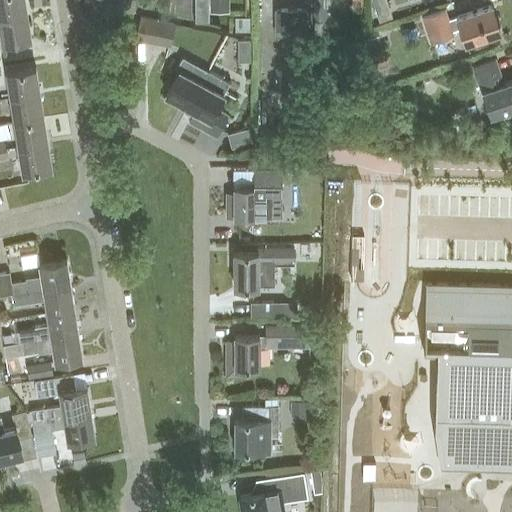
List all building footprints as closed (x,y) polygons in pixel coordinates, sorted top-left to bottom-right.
[(0,0),(0,17),(27,13),(24,0),(0,0)] [(210,10),(230,9),(229,0),(195,0),(196,19),(210,18),(210,10)] [(326,0),(313,0),(313,18),(316,18),(316,26),(327,26),(326,0)] [(386,0),(371,0),(379,20),(392,15),(386,0)] [(466,44),(500,33),(491,6),(457,17),(448,20),(445,9),(422,16),(431,43),(454,36),(453,32),(461,29),(466,44)] [(284,96),(307,96),(307,11),(276,11),(276,36),(283,36),(284,96)] [(0,33),(1,43),(31,38),(27,13),(0,17),(0,33)] [(169,47),(173,25),(140,18),(136,40),(169,47)] [(238,61),(250,61),(250,39),(237,39),(238,61)] [(189,107),(209,70),(207,69),(200,82),(193,77),(199,66),(187,60),(181,71),(180,70),(164,98),(180,107),(182,103),(189,107)] [(495,60),(475,66),(491,116),(511,108),(511,80),(502,83),(495,60)] [(11,97),(40,93),(36,67),(7,72),(11,97)] [(209,70),(189,107),(186,113),(193,116),(190,122),(217,136),(228,116),(216,110),(225,93),(223,92),(229,81),(209,70)] [(14,122),(44,117),(40,93),(11,97),(14,122)] [(18,146),(47,141),(44,117),(14,122),(18,146)] [(47,141),(18,146),(22,171),(51,167),(47,141)] [(254,188),(234,188),(234,202),(226,202),(226,218),(255,218),(255,217),(272,217),(280,217),(281,197),(281,169),(254,168),(254,188)] [(294,248),(273,248),(257,248),(257,253),(234,253),(234,288),(258,288),(258,284),(274,284),(273,260),(294,260),(294,248)] [(11,294),(70,285),(66,259),(39,264),(41,277),(11,282),(9,271),(0,272),(0,295),(11,294)] [(351,278),(363,278),(364,268),(351,268),(351,278)] [(511,285),(425,282),(423,352),(437,352),(435,428),(441,429),(440,467),(511,469),(511,285)] [(47,314),(74,309),(70,285),(11,294),(13,304),(45,299),(47,314)] [(296,300),(271,301),(272,315),(297,315),(296,300)] [(19,342),(78,333),(74,309),(47,314),(49,324),(34,326),(34,328),(18,331),(19,342)] [(234,336),(234,347),(227,347),(227,374),(248,374),(248,367),(259,367),(259,342),(265,342),(265,348),(309,347),(309,324),(266,324),(266,336),(234,336)] [(78,333),(19,342),(3,345),(5,357),(38,351),(38,353),(53,351),(54,361),(82,357),(78,333)] [(11,334),(2,336),(4,344),(13,342),(11,334)] [(52,373),(50,360),(26,364),(28,377),(52,373)] [(33,420),(90,411),(86,386),(74,388),(72,374),(35,379),(37,394),(59,391),(62,405),(31,410),(33,420)] [(306,415),(306,401),(290,401),(290,415),(306,415)] [(252,405),(251,409),(243,409),(243,422),(235,422),(235,452),(258,452),(258,450),(272,450),(272,430),(278,430),(278,405),(252,405)] [(0,460),(22,455),(18,437),(31,434),(25,410),(11,414),(14,428),(4,431),(1,416),(0,416),(0,460)] [(90,411),(33,420),(38,454),(55,452),(51,428),(65,426),(67,440),(94,436),(90,411)] [(363,464),(363,480),(374,480),(375,464),(363,464)] [(260,491),(238,494),(240,511),(283,511),(281,501),(305,497),(301,474),(259,481),(260,491)]
